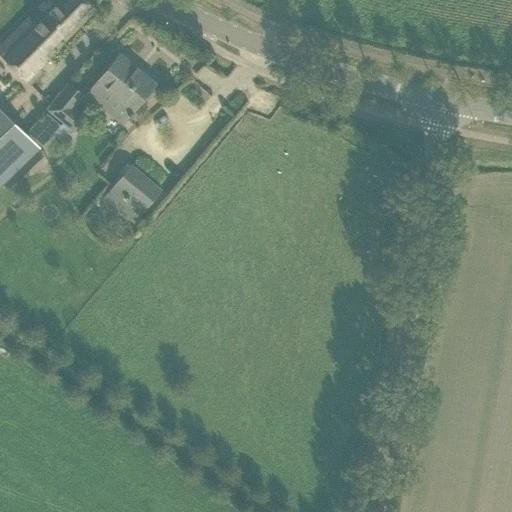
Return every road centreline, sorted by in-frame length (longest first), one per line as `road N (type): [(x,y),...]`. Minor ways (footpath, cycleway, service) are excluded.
road 1 (unclassified): [(364,511),(441,103)]
road 2 (tertiary): [(441,103),(338,78),(165,0)]
